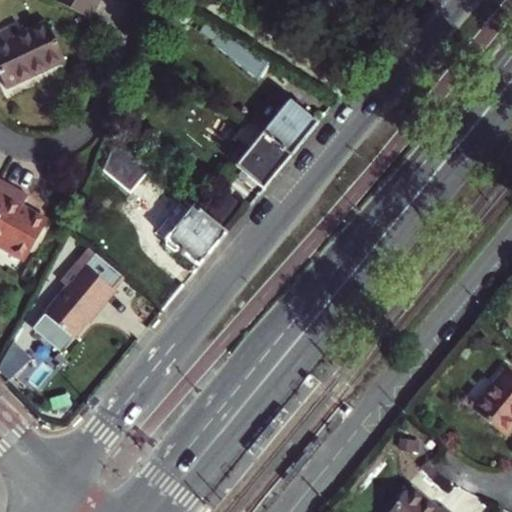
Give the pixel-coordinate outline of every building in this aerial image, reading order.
[(58,0),(58,1),(90,20),(100,0),(58,0)] [(0,33),(0,70),(8,86),(64,60),(48,23),(16,39),(12,28),(0,33)] [(267,63),(215,31),(209,43),(256,79),(267,63)] [(260,133),(289,156),(316,123),(288,99),(260,133)] [(233,166),(261,190),(289,156),(260,133),(254,128),(236,149),(242,155),(233,166)] [(149,169),(116,141),(109,157),(102,171),(131,192),(149,169)] [(29,199),(0,182),(0,248),(28,264),(49,224),(23,209),(29,199)] [(178,251),(197,267),(225,232),(183,197),(178,203),(187,211),(168,233),(165,238),(165,240),(165,243),(167,248),(170,251),(174,252),(178,251)] [(155,232),(165,240),(165,238),(168,233),(187,211),(178,203),(155,232)] [(65,289),(42,317),(43,318),(31,332),(53,352),(65,338),(67,339),(92,311),(94,312),(112,292),(110,290),(121,277),(88,251),(58,283),(65,289)] [(15,344),(3,370),(15,382),(35,362),(15,344)] [(511,391),(506,388),(479,431),(511,453),(511,451),(511,391)] [(47,402),(50,412),(67,406),(64,396),(47,402)]
